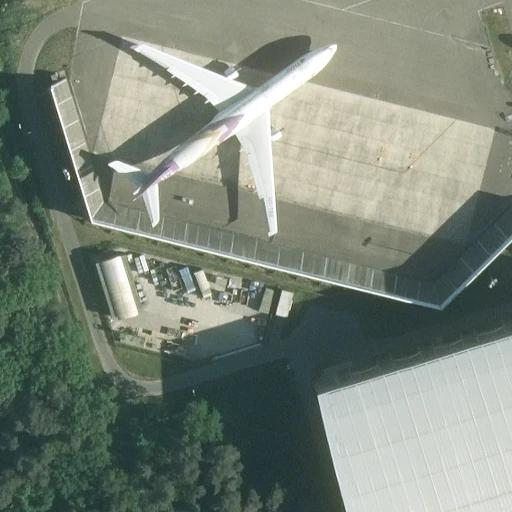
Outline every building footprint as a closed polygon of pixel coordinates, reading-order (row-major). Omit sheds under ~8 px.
[(107,309),(134,301),(117,241),(90,248),(107,309)] [(178,281),(209,283),(210,261),(179,260),(178,281)] [(257,276),(251,300),(281,308),(287,283),(257,276)] [(511,511),(511,319),(311,383),(349,511),(511,511)] [(125,322),(123,332),(146,336),(147,326),(125,322)]
